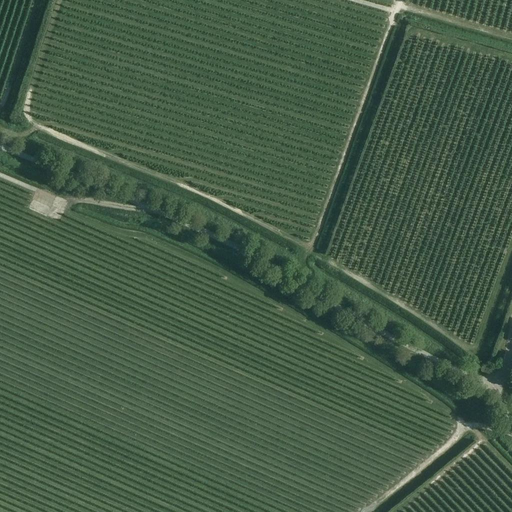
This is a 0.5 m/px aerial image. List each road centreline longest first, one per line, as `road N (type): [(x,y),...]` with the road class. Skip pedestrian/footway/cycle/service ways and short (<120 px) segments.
road 1 (unclassified): [(511,417),(472,381),(297,281),(0,144)]
road 2 (track): [(369,511),(476,428),(511,433)]
